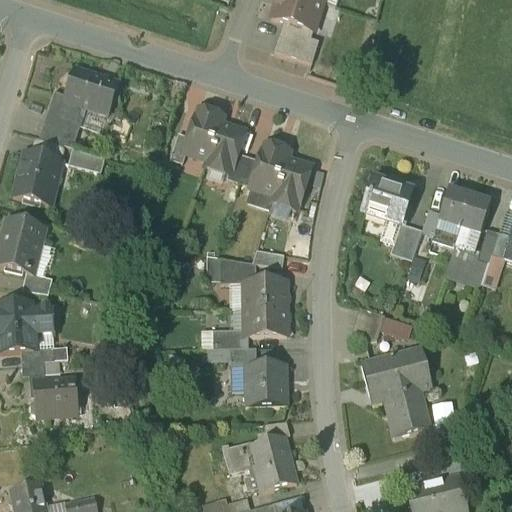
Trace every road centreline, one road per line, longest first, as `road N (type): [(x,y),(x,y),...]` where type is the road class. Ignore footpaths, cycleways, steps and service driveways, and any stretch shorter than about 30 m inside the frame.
road 1 (residential): [(356,120),(331,210),(321,288),(325,420),(341,511)]
road 2 (residential): [(34,20),(228,82)]
road 3 (residential): [(463,153),(511,0)]
road 4 (residential): [(228,82),(356,120)]
